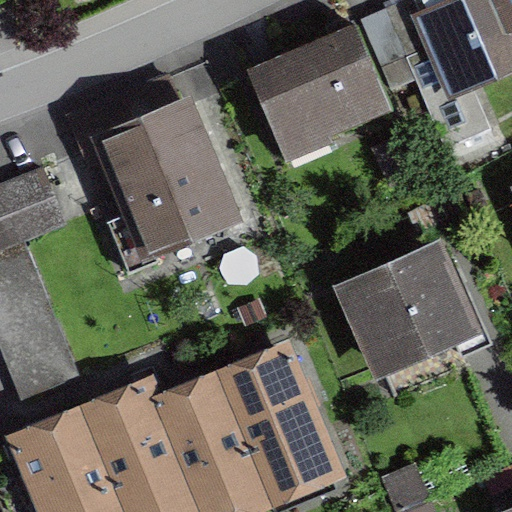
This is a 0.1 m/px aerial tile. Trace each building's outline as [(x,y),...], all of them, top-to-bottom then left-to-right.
[(511,0),(411,0),(449,98),(511,72),(511,0)] [(351,41),(256,84),(291,162),(387,120),(351,41)] [(123,104),(73,126),(92,170),(110,163),(132,215),(110,225),(131,274),(243,226),(190,105),(134,129),(123,104)] [(42,177),(0,194),(0,264),(22,255),(67,236),(42,177)] [(442,253),(339,301),(381,389),(483,342),(442,253)] [(22,255),(0,264),(0,352),(33,433),(76,416),(86,411),(22,255)] [(286,351),(219,379),(275,511),(345,482),(286,351)] [(219,379),(163,402),(152,407),(196,511),(275,511),(219,379)] [(86,411),(76,416),(119,511),(196,511),(152,407),(163,402),(154,381),(86,411)] [(119,511),(76,416),(9,446),(38,511),(119,511)] [(385,492),(393,511),(432,511),(419,478),(385,492)]
